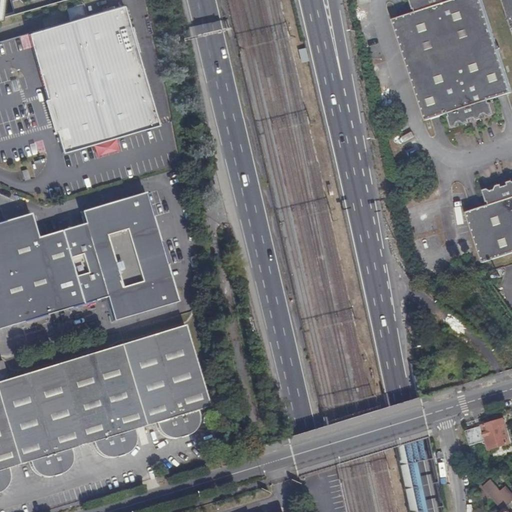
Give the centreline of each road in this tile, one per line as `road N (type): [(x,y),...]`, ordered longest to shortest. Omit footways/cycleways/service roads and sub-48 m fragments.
road 1 (motorway): [(202,0),(322,511)]
road 2 (motorway): [(421,511),(331,75)]
road 3 (tertiary): [(260,462),(438,408)]
road 4 (tertiary): [(260,462),(102,511)]
